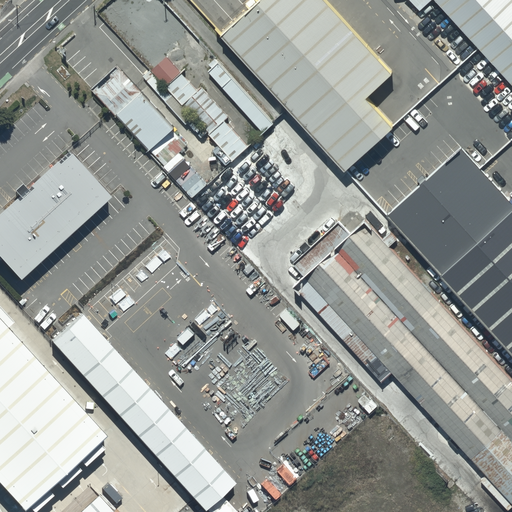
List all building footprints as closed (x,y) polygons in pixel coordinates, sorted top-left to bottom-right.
[(391,72),(324,0),(258,0),(222,34),(344,167),(395,120),(369,93),(391,72)] [(511,0),(440,0),(511,77),(511,0)] [(175,30),(153,5),(145,13),(138,6),(118,24),(124,30),(122,32),(131,42),(127,46),(136,57),(140,53),(150,63),(165,49),(160,43),(175,30)] [(166,113),(114,57),(90,79),(142,135),(166,113)] [(213,68),(208,72),(263,136),(275,125),(217,57),(209,64),(213,68)] [(220,111),(174,61),(154,79),(201,129),(220,111)] [(425,97),(396,123),(408,136),(437,110),(425,97)] [(456,133),(425,160),(435,172),(466,144),(456,133)] [(98,182),(55,137),(0,187),(0,259),(6,266),(98,182)] [(191,165),(175,179),(193,199),(209,185),(191,165)] [(373,173),(365,181),(380,196),(388,189),(373,173)] [(483,192),(480,204),(501,210),(504,198),(483,192)] [(511,378),(358,211),(328,238),(511,437),(511,378)] [(511,437),(328,238),(298,265),(511,497),(511,437)] [(230,469),(75,303),(41,334),(196,501),(230,469)] [(106,430),(0,315),(0,486),(21,509),(106,430)]
